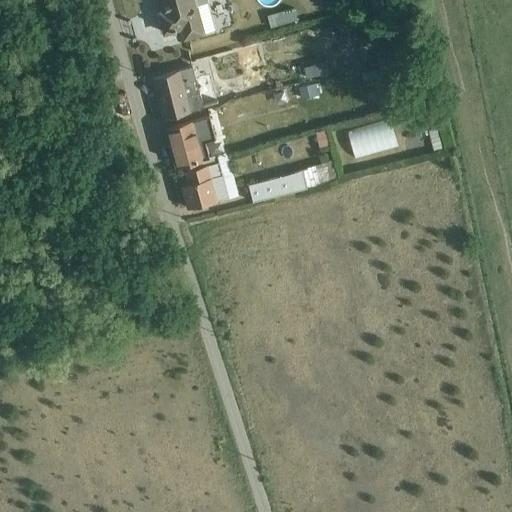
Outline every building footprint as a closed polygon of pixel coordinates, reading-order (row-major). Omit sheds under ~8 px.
[(159,0),(163,13),(159,14),(165,34),(180,30),(183,42),(206,36),(205,34),(216,31),(206,0),(159,0)] [(300,68),(304,81),(329,74),(326,61),(300,68)] [(163,118),(218,103),(208,69),(194,73),(193,68),(153,79),(163,118)] [(298,101),(317,100),(316,85),(297,86),(298,101)] [(183,165),(210,158),(205,142),(215,139),(209,117),(194,122),(193,121),(166,128),(176,167),(183,165)] [(353,159),(396,149),(390,123),(347,133),(353,159)] [(326,131),(316,134),(320,153),(331,151),(326,131)] [(442,151),(437,131),(429,133),(434,153),(442,151)] [(188,208),(238,194),(227,153),(210,158),(183,165),(188,183),(182,185),(188,208)] [(334,162),(249,184),(253,201),(338,179),(334,162)]
